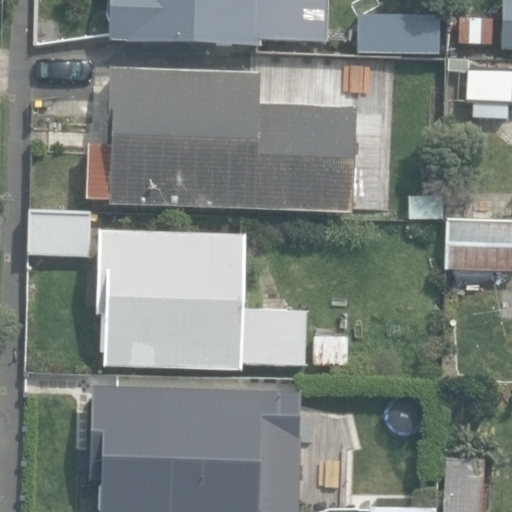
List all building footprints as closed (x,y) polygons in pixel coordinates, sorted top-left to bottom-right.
[(127,43),(261,46),(261,39),(304,40),(304,0),(110,0),(109,39),(127,39),(127,43)] [(511,0),(502,0),(501,51),(511,51),(511,0)] [(354,57),(410,58),(410,16),(355,15),(354,57)] [(459,46),(492,47),(492,20),(459,19),(459,46)] [(413,23),(413,48),(447,47),(447,22),(413,23)] [(467,104),(511,104),(511,69),(468,68),(467,104)] [(306,168),(308,107),(259,106),(260,74),(111,69),(108,143),(87,143),(85,201),(110,202),(110,207),(304,213),(304,208),(358,210),(358,207),(431,210),(434,124),(361,122),(359,169),(306,168)] [(28,254),(90,256),(92,213),(30,211),(28,254)] [(442,275),(511,277),(511,223),(444,221),(442,275)] [(104,368),(243,373),(244,363),(306,365),(307,311),(245,308),(247,235),(100,230),(97,316),(106,316),(104,368)] [(314,337),(315,364),(346,364),(346,337),(314,337)] [(99,511),(298,511),(303,379),(255,378),(254,390),(92,387),(89,481),(101,481),(99,511)] [(443,511),(480,511),(483,458),(445,457),(443,511)]
